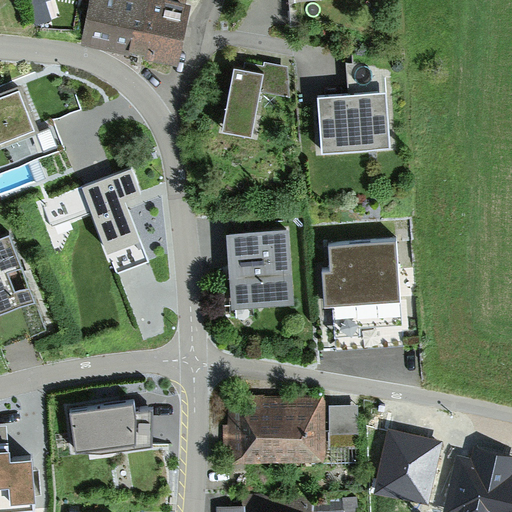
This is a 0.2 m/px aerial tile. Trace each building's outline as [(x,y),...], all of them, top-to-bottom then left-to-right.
[(53,0),(27,0),(35,24),(45,21),(40,4),(54,0),(53,0)] [(177,67),(192,7),(184,4),(185,0),(90,0),(80,44),(177,67)] [(234,69),(221,134),(251,140),(261,90),(287,95),(288,67),(249,59),(246,71),(234,69)] [(318,97),(322,154),(391,150),(387,67),(351,63),(353,95),(318,97)] [(0,95),(0,148),(27,139),(34,160),(61,150),(52,123),(34,129),(20,88),(0,95)] [(132,170),(43,202),(53,227),(91,212),(116,273),(147,261),(125,204),(123,198),(139,191),(132,170)] [(290,306),(283,235),(229,240),(236,312),(290,306)] [(0,346),(0,348),(47,330),(11,237),(0,241),(0,346)] [(334,348),(402,344),(395,245),(328,249),(329,275),(320,276),(323,312),(332,312),(334,348)] [(325,398),(230,398),(230,461),(325,461),(325,398)] [(134,409),(132,401),(71,410),(76,447),(103,448),(154,441),(151,407),(134,409)] [(359,406),(331,407),(332,447),(360,446),(359,406)] [(442,441),(388,430),(374,495),(428,506),(442,441)] [(7,439),(0,439),(0,511),(35,511),(32,455),(9,457),(7,439)] [(472,460),(459,457),(444,511),(511,511),(511,458),(475,449),(472,460)] [(243,506),(217,507),(217,511),(311,511),(310,492),(243,495),(243,506)]
